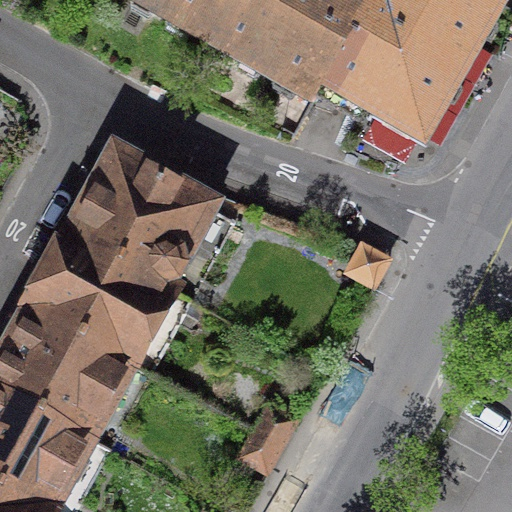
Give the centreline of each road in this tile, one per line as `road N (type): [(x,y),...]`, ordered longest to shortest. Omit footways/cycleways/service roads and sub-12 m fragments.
road 1 (residential): [(101,94),(155,121),(469,234)]
road 2 (residential): [(318,511),(469,234)]
road 3 (residential): [(101,94),(0,278)]
